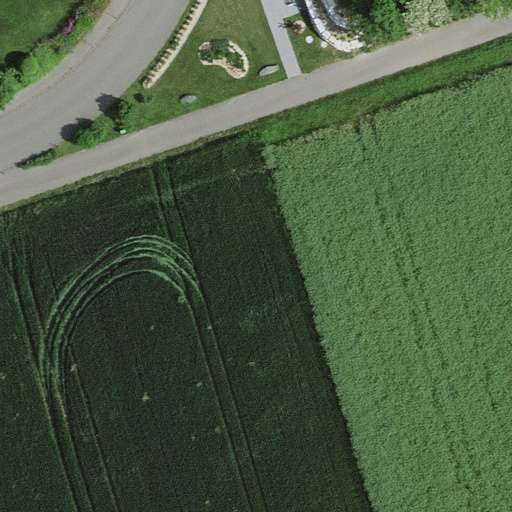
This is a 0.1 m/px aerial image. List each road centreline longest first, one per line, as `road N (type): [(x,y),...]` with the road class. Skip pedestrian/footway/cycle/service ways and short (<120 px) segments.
road 1 (track): [(511,18),(0,195)]
road 2 (residential): [(159,0),(114,64),(68,106),(0,144)]
